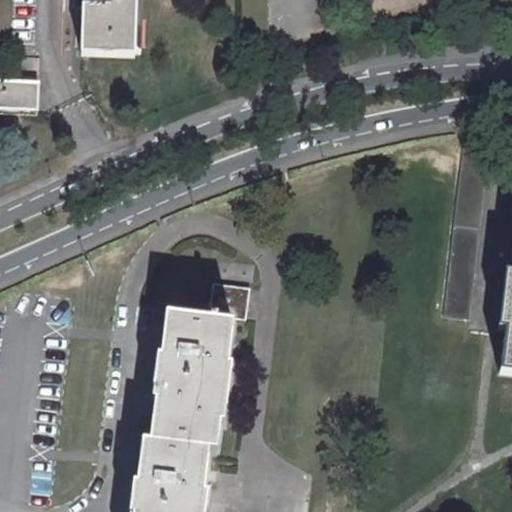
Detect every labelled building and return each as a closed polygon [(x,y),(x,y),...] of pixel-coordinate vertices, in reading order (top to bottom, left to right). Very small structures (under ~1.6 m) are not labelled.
[(133,58),(135,0),(81,0),(81,3),(80,57),(133,58)] [(267,0),(235,0),(236,49),(268,49),(267,0)] [(0,82),(0,109),(36,111),(38,84),(0,82)] [(461,149),(442,319),(468,322),(487,152),(461,149)] [(511,260),(499,375),(511,376),(511,260)] [(211,287),(206,318),(244,323),(249,292),(211,287)] [(202,511),(204,496),(201,495),(207,453),(214,454),(218,425),(221,425),(229,368),(225,368),(231,327),(165,318),(160,361),(156,360),(151,403),(155,404),(149,446),(142,446),(136,488),(133,487),(129,511),(202,511)] [(35,374),(29,423),(61,427),(67,378),(35,374)]
